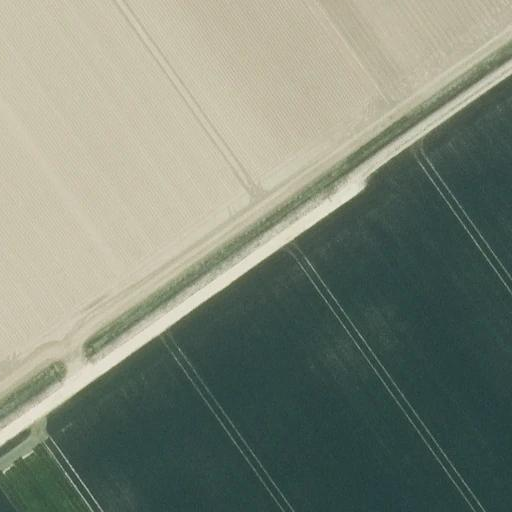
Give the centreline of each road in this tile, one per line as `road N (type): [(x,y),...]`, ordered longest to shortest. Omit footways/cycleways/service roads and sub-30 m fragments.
road 1 (track): [(0,440),(352,192)]
road 2 (track): [(511,67),(359,175),(352,192)]
